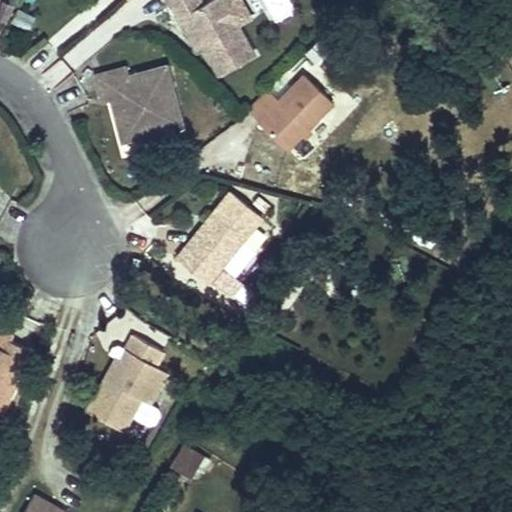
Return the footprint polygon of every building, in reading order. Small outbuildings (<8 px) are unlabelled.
[(219,73),(253,54),(222,0),(214,0),(205,6),(201,0),(169,0),(182,22),(188,18),(204,46),(219,73)] [(0,21),(5,23),(13,6),(2,1),(0,6),(0,21)] [(188,18),(182,22),(197,50),(204,46),(188,18)] [(126,67),(96,75),(103,100),(111,98),(116,97),(119,108),(115,114),(119,127),(130,124),(140,130),(141,137),(182,125),(167,65),(128,76),(126,67)] [(267,88),(247,109),(259,121),(259,122),(287,149),(333,101),(304,73),(279,99),(267,88)] [(130,124),(119,127),(122,142),(141,137),(140,130),(130,124)] [(191,241),(178,258),(208,281),(211,278),(232,295),(242,281),(223,266),(262,215),(231,190),(209,218),(214,222),(196,245),(191,241)] [(209,218),(191,241),(196,245),(214,222),(209,218)] [(125,430),(133,416),(149,425),(155,424),(160,415),(159,408),(150,402),(166,372),(156,366),(164,351),(133,334),(126,348),(119,344),(113,346),(109,353),(117,358),(87,408),(125,430)] [(0,416),(14,389),(12,379),(17,370),(28,348),(8,338),(3,348),(0,346),(0,416)] [(22,373),(17,370),(12,379),(14,389),(22,373)] [(182,441),(172,465),(197,476),(207,452),(182,441)] [(53,511),(48,509),(51,504),(36,495),(26,511),(53,511)]
